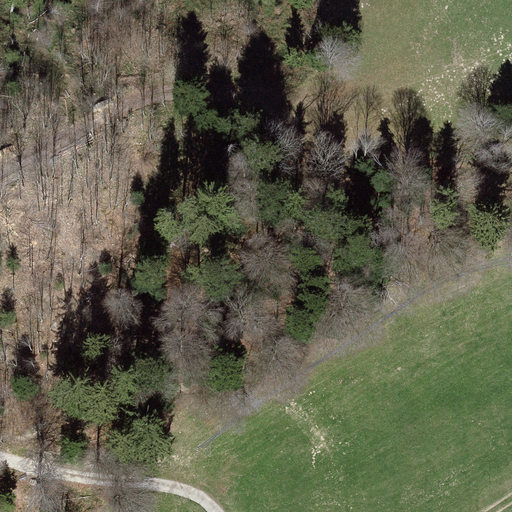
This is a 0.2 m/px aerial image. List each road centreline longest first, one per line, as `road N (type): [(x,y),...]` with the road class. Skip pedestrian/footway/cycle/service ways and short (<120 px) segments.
road 1 (track): [(0,179),(155,96),(251,96),(347,115)]
road 2 (track): [(206,511),(190,497),(0,450)]
